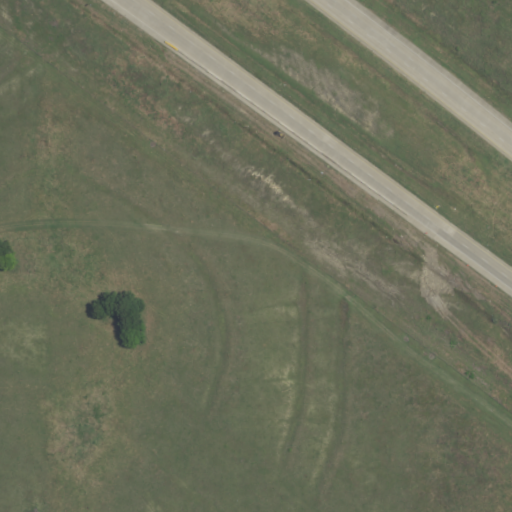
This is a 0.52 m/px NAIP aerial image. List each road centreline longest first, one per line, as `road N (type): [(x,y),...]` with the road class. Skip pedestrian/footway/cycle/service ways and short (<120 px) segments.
road 1 (motorway): [(124,0),(511,283)]
road 2 (motorway): [(511,144),(323,0)]
